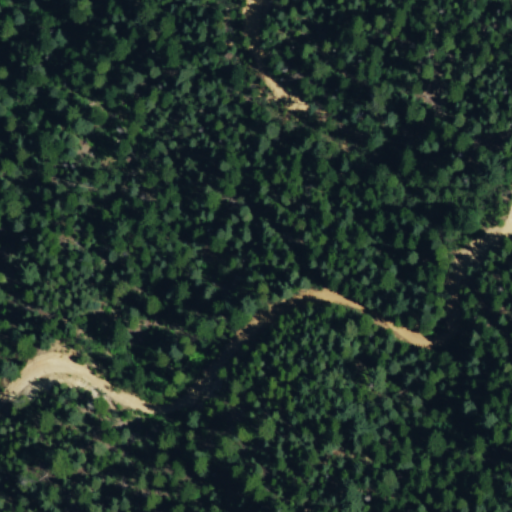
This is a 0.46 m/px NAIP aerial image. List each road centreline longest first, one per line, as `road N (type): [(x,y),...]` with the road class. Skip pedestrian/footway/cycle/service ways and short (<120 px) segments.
road 1 (track): [(0,459),(34,433),(190,416),(301,344),(456,349)]
road 2 (track): [(495,511),(495,450),(456,349),(456,293),(511,271)]
